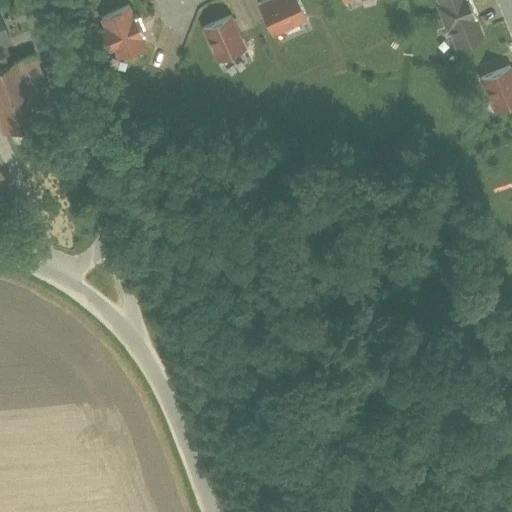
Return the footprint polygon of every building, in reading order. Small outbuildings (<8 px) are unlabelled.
[(0,0),(0,56),(18,50),(11,31),(16,29),(4,0),(0,0)] [(265,0),(261,2),(274,32),(314,16),(306,0),(265,0)] [(442,0),(448,15),(475,5),(473,0),(442,0)] [(126,59),(155,50),(137,5),(108,14),(113,26),(102,30),(110,50),(121,46),(126,59)] [(448,15),(461,48),(488,37),(475,5),(448,15)] [(219,62),(246,51),(232,18),(205,29),(219,62)] [(0,56),(0,103),(7,122),(62,101),(40,42),(18,50),(0,56)] [(511,68),(488,77),(501,112),(511,107),(511,68)] [(0,170),(9,167),(0,148),(0,170)]
